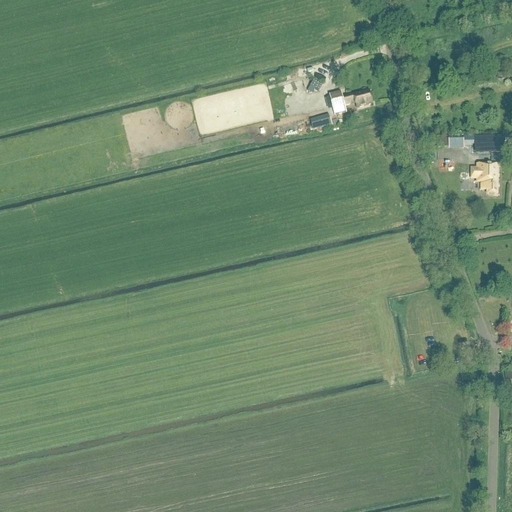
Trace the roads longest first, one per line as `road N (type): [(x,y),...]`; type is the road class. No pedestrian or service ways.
road 1 (tertiary): [(490,511),(493,367),(448,245)]
road 2 (tertiary): [(448,245),(408,135),(382,3)]
road 3 (track): [(398,86),(511,43)]
